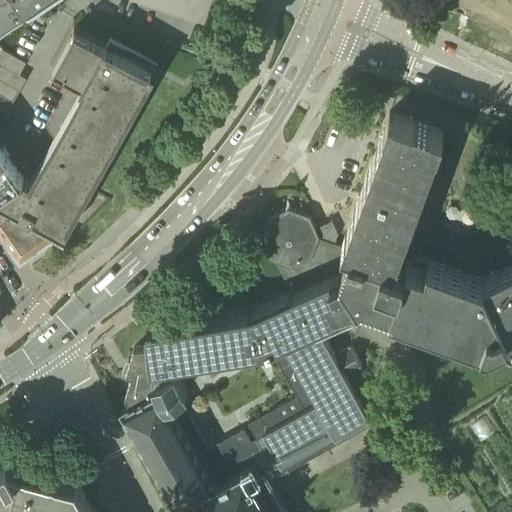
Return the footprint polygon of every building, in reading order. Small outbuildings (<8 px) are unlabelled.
[(0,0),(0,34),(34,12),(50,0),(0,0)] [(152,69),(108,45),(74,26),(54,64),(86,82),(31,180),(23,176),(0,191),(0,218),(22,250),(23,249),(34,241),(55,227),(65,232),(66,230),(61,228),(85,186),(87,187),(152,69)] [(20,73),(20,72),(26,61),(3,48),(0,52),(0,62),(3,64),(20,73)] [(27,76),(20,72),(20,73),(3,64),(0,69),(0,77),(20,88),(27,76)] [(20,88),(0,77),(0,93),(13,100),(20,88)] [(395,263),(438,146),(444,131),(390,111),(384,126),(385,127),(342,245),(334,242),(338,232),(332,219),(320,224),(324,232),(322,237),(317,236),(318,234),(309,214),(289,207),(269,216),(262,237),(271,256),(276,258),(279,262),(290,288),(351,261),(368,291),(365,294),(378,302),(391,307),(390,310),(482,343),(484,339),(489,341),(507,332),(508,334),(511,332),(511,264),(483,279),(421,257),(411,261),(408,260),(405,267),(395,263)] [(0,140),(0,161),(9,155),(0,140)] [(0,191),(23,176),(9,155),(0,161),(0,191)] [(288,511),(270,480),(373,422),(346,373),(362,364),(351,345),(335,354),(326,337),(348,327),(356,330),(357,326),(359,321),(373,314),(378,302),(365,294),(368,291),(351,261),(290,288),(251,305),(252,306),(253,305),(253,307),(148,324),(150,345),(134,347),(128,368),(126,374),(132,375),(125,397),(130,405),(122,409),(178,507),(179,507),(181,511),(207,496),(215,511),(288,511)] [(0,484),(9,501),(11,500),(51,511),(97,511),(94,506),(92,507),(85,494),(86,494),(77,478),(63,474),(64,473),(11,459),(8,454),(0,457),(0,459),(1,461),(0,460),(0,484)] [(0,506),(9,501),(0,484),(0,506)]
